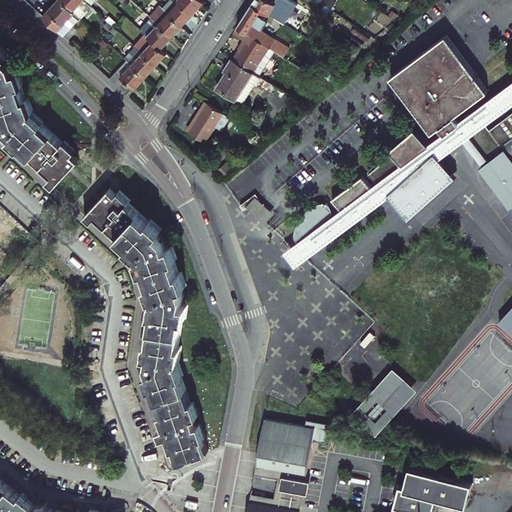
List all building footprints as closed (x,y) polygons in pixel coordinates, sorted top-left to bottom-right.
[(58,0),(43,16),(64,35),(79,19),(71,12),(73,10),(62,0),(58,0)] [(62,0),(73,10),(81,17),(91,5),(85,0),(62,0)] [(179,0),(169,0),(164,7),(183,25),(194,13),(179,0)] [(179,0),(194,13),(205,1),(203,0),(179,0)] [(254,0),(253,2),(254,2),(263,8),(286,23),(288,20),(286,18),(291,11),(273,0),(254,0)] [(250,8),(259,14),(263,8),(254,2),(250,8)] [(151,16),(153,18),(173,36),(183,25),(164,7),(161,5),(151,16)] [(240,26),(276,50),(285,55),(291,47),(253,23),(259,14),(250,8),(239,26),(240,26)] [(81,17),(73,10),(71,12),(79,19),(81,17)] [(146,34),(154,41),(162,48),(173,36),(153,18),(141,30),(146,34)] [(260,74),(276,50),(240,26),(236,33),(248,41),(242,49),(241,48),(235,58),(260,74)] [(511,112),(491,129),(486,123),(511,103),(511,81),(460,121),(455,114),(488,89),(447,33),(391,75),(433,131),(440,126),(445,132),(285,251),(295,265),(391,193),(412,216),(459,174),(442,155),(472,133),(490,157),(481,164),(511,205),(511,204),(511,112)] [(146,34),(136,46),(156,65),(167,53),(162,48),(154,41),(146,34)] [(0,121),(4,120),(7,128),(13,134),(10,137),(21,147),(23,145),(43,164),(41,165),(52,175),(48,180),(54,186),(79,159),(73,153),(76,149),(66,139),(64,141),(43,122),(44,121),(34,111),(33,112),(33,110),(34,110),(29,96),(26,97),(21,84),(24,83),(20,69),(14,71),(11,62),(6,57),(10,54),(0,44),(0,121)] [(125,57),(127,59),(146,76),(156,65),(136,46),(125,57)] [(319,58),(329,64),(338,56),(326,48),(319,58)] [(218,86),(242,102),(256,81),(258,77),(260,79),(258,82),(272,92),(277,85),(260,74),(235,58),(234,57),(226,70),(228,71),(218,86)] [(110,78),(129,95),(146,76),(127,59),(110,78)] [(231,116),(208,102),(189,130),(206,141),(217,125),(223,129),(231,116)] [(154,385),(158,398),(187,387),(183,375),(184,374),(180,361),(178,361),(179,359),(180,360),(182,345),(179,345),(184,317),(186,317),(189,302),(183,301),(184,293),(182,286),(187,284),(182,271),(179,272),(175,258),(178,257),(173,244),(168,245),(164,237),(159,232),(162,228),(152,218),(150,220),(129,201),(131,199),(120,189),(116,193),(111,188),(102,198),(96,192),(89,200),(95,205),(86,215),(93,221),(97,217),(107,225),(108,224),(129,243),(127,245),(138,254),(139,254),(140,255),(138,256),(143,269),(146,268),(151,282),(147,283),(152,296),(154,296),(154,297),(153,298),(151,312),(153,312),(149,340),(147,340),(145,354),(149,354),(148,365),(150,371),(146,372),(151,386),(154,385)] [(260,198),(256,193),(241,204),(245,209),(260,198)] [(9,236),(26,251),(34,242),(18,227),(9,236)] [(511,306),(500,320),(511,330),(511,306)] [(412,384),(394,368),(375,389),(378,391),(380,389),(387,395),(383,399),(387,403),(389,401),(398,409),(417,388),(412,384)] [(187,387),(158,398),(160,403),(163,412),(161,413),(165,426),(194,416),(199,414),(195,400),(192,401),(187,387)] [(378,391),(375,389),(355,411),(378,431),(398,409),(389,401),(387,403),(383,399),(387,395),(380,389),(378,391)] [(162,437),(168,435),(173,448),(175,447),(180,460),(209,450),(204,437),(206,436),(201,422),(197,424),(194,416),(165,426),(159,428),(162,437)] [(296,511),(313,426),(262,416),(253,463),(279,467),(272,505),(246,500),(243,511),(296,511)] [(155,452),(163,448),(158,439),(150,443),(155,452)] [(465,503),(470,480),(408,464),(402,485),(397,484),(391,505),(418,511),(429,511),(433,495),(465,503)] [(42,503),(36,502),(35,503),(33,502),(34,500),(23,491),(21,494),(0,477),(0,475),(0,474),(0,511),(62,511),(63,509),(49,507),(49,504),(48,501),(42,503)]
